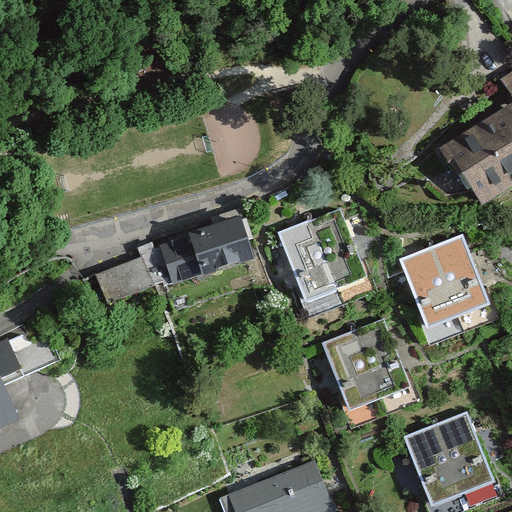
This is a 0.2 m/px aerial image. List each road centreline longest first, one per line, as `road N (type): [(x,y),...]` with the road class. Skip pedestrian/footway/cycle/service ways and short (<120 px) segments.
road 1 (residential): [(0,286),(53,251),(120,237),(297,173),(371,41),(440,0)]
road 2 (track): [(371,41),(314,59),(179,75),(0,126)]
